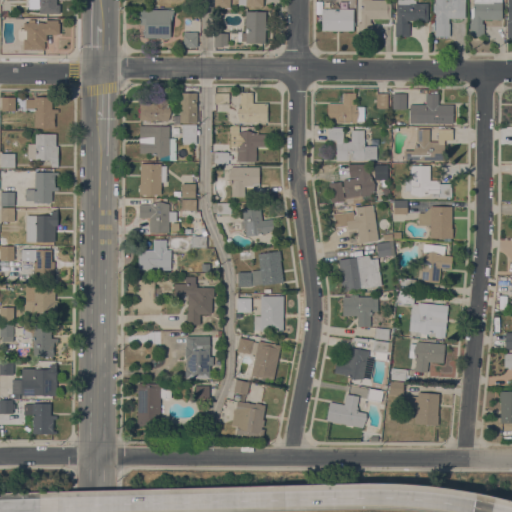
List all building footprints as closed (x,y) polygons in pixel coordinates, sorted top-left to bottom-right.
[(56,0),(56,4),(60,4),(59,13),(39,13),(39,8),(27,8),(27,0),(56,0)] [(230,0),(230,8),(214,7),(214,0),(230,0)] [(390,0),(390,18),(370,18),(370,22),(371,22),(371,36),(357,36),(357,22),(361,22),(361,0),(390,0)] [(416,0),(416,3),(427,3),(427,20),(409,20),(409,36),(394,36),(394,23),(396,23),(396,3),(397,3),(397,0),(416,0)] [(465,0),(465,2),(465,18),(448,18),(448,23),(449,23),(449,36),(434,36),(434,31),(430,31),(430,20),(435,20),(435,12),(433,12),(433,4),(435,4),(435,0),(465,0)] [(501,0),(501,19),(482,19),(482,23),(484,23),(484,36),(469,36),(469,23),(470,23),(470,8),(473,8),(473,0),(501,0)] [(353,8),(353,30),(321,30),(321,8),(353,8)] [(173,9),(173,16),(172,16),(172,24),(170,24),(170,38),(168,38),(163,38),(163,37),(144,37),(144,35),(142,34),(142,30),(143,29),(143,25),(140,25),(140,17),(139,17),(138,13),(140,11),(140,9),(173,9)] [(245,32),(245,11),(265,11),(265,42),(245,42),(245,41),(240,41),(240,32),(245,32)] [(23,28),(23,22),(39,22),(39,21),(42,21),(42,22),(46,22),(46,20),(58,20),(58,22),(59,22),(59,34),(46,34),(46,41),(44,41),(44,43),(45,43),(45,48),(44,48),(44,49),(23,49),(23,40),(20,40),(18,39),(18,38),(17,30),(18,29),(19,28),(23,28)] [(183,47),(183,31),(197,31),(197,47),(183,47)] [(227,45),(223,45),(223,47),(213,46),(214,32),(227,32),(227,45)] [(425,104),(425,93),(430,93),(430,89),(437,89),(437,93),(438,93),(438,104),(453,104),(453,123),(409,123),(409,104),(425,104)] [(239,102),(240,91),(253,92),(252,102),(267,103),(267,122),(238,122),(236,112),(239,102)] [(196,92),(196,122),(179,122),(179,120),(175,120),(175,115),(179,115),(179,92),(196,92)] [(229,93),(229,104),(214,104),(214,92),(229,93)] [(342,103),(342,92),(355,92),(355,103),(356,103),(356,106),(364,106),(364,121),(356,121),(356,123),(327,122),(328,103),(342,103)] [(139,120),(139,101),(155,101),(155,93),(167,93),(167,101),(168,101),(170,111),(168,120),(139,120)] [(387,93),(387,108),(376,108),(376,93),(387,93)] [(406,93),(406,109),(392,108),(392,93),(406,93)] [(55,127),(34,127),(34,108),(25,108),(25,98),(34,98),(34,96),(52,96),(52,109),(58,109),(58,112),(54,112),(55,127)] [(1,97),(15,97),(15,110),(1,110),(1,97)] [(196,124),(196,144),(182,144),(182,135),(181,135),(181,124),(196,124)] [(169,125),(169,138),(176,138),(176,160),(160,160),(160,158),(153,158),(153,153),(139,153),(140,125),(169,125)] [(351,130),(364,130),(364,137),(364,145),(376,145),(376,159),(363,159),(363,160),(336,160),(336,139),(328,139),(328,127),(343,127),(343,140),(351,140),(351,132),(351,130)] [(416,141),(416,128),(429,128),(429,141),(438,141),(438,128),(453,128),(453,140),(444,140),(444,160),(405,160),(403,150),(413,150),(415,141),(416,141)] [(230,133),(237,133),(247,129),(257,133),(267,133),(267,146),(256,146),(256,161),(237,161),(237,146),(230,146),(230,133)] [(35,143),(35,133),(56,133),(56,146),(58,146),(58,167),(51,167),(51,160),(49,160),(49,159),(35,159),(27,159),(27,143),(35,143)] [(228,151),(228,162),(214,162),(214,151),(228,151)] [(0,153),(14,153),(14,167),(0,167),(0,153)] [(161,163),(161,165),(166,165),(166,182),(161,182),(161,194),(138,194),(139,183),(140,183),(140,163),(161,163)] [(343,185),(342,179),(349,178),(347,164),(367,163),(368,168),(369,168),(370,175),(371,175),(375,184),(374,193),(361,195),(362,200),(354,201),(353,196),(345,198),(344,192),(343,192),(344,200),(331,202),(328,182),(340,180),(341,186),(343,185)] [(410,190),(404,190),(405,177),(410,177),(410,165),(430,165),(430,180),(439,180),(439,183),(451,183),(451,197),(431,197),(431,193),(429,193),(429,194),(420,196),(410,194),(410,190)] [(259,166),(259,187),(268,187),(268,199),(253,199),(253,186),(244,185),(244,196),(231,196),(232,185),(230,185),(228,175),(231,166),(259,166)] [(25,188),(33,188),(33,190),(35,190),(34,172),(58,171),(58,174),(55,174),(55,186),(58,186),(58,190),(52,190),(52,202),(33,202),(33,200),(25,200),(25,188)] [(181,197),(181,183),(195,183),(195,197),(181,197)] [(0,191),(14,191),(14,205),(0,205),(0,191)] [(196,199),(196,210),(181,210),(181,199),(196,199)] [(169,232),(149,232),(149,217),(139,217),(139,204),(149,204),(149,203),(159,200),(169,203),(169,211),(176,211),(176,221),(169,221),(169,232)] [(407,201),(407,213),(393,213),(393,201),(407,201)] [(231,212),(216,212),(216,202),(225,202),(231,202),(231,212)] [(241,207),(259,205),(262,220),(272,218),(274,230),(267,231),(267,233),(261,234),(261,233),(245,236),(241,207)] [(373,211),(378,240),(359,243),(357,228),(347,229),(346,225),(335,227),(333,214),(353,211),(353,215),(355,215),(355,214),(356,214),(355,208),(363,205),(372,206),(372,211),(373,211)] [(430,205),(452,206),(451,228),(452,228),(452,238),(430,237),(430,225),(418,225),(418,212),(423,212),(430,207),(430,205)] [(0,207),(14,207),(14,221),(0,221),(0,207)] [(55,241),(26,241),(26,215),(51,215),(51,210),(55,210),(55,208),(58,208),(58,226),(55,225),(55,241)] [(206,236),(206,247),(191,246),(191,236),(206,236)] [(166,239),(166,250),(170,250),(170,269),(138,269),(138,249),(153,250),(153,239),(166,239)] [(389,242),(390,247),(391,254),(378,257),(375,244),(389,242)] [(0,246),(14,246),(14,259),(0,259),(0,246)] [(51,249),(51,261),(54,261),(54,269),(53,269),(53,277),(52,277),(52,280),(33,279),(34,261),(21,260),(21,248),(25,249),(51,249)] [(257,253),(279,250),(281,260),(280,260),(283,282),(262,285),(262,283),(251,285),(238,286),(237,272),(250,271),(250,270),(260,269),(257,253)] [(441,255),(452,256),(451,268),(440,267),(439,282),(420,280),(422,252),(432,250),(441,253),(441,255)] [(381,285),(343,291),(338,259),(368,254),(370,256),(370,259),(377,258),(381,285)] [(210,263),(210,270),(201,271),(201,263),(210,263)] [(185,283),(185,276),(195,276),(195,283),(196,283),(196,287),(214,287),(214,293),(212,293),(212,312),(211,312),(211,314),(200,314),(200,324),(186,324),(186,311),(187,311),(187,295),(176,295),(176,294),(174,294),(174,283),(185,283)] [(414,290),(399,289),(400,277),(416,279),(414,290)] [(25,298),(34,298),(34,286),(55,286),(55,300),(58,300),(58,302),(57,302),(57,321),(50,321),(50,312),(25,312),(25,298)] [(409,330),(411,308),(408,308),(408,303),(398,302),(396,301),(397,290),(414,292),(413,303),(417,303),(418,302),(447,305),(445,337),(434,336),(435,331),(434,331),(434,332),(424,334),(417,331),(409,330)] [(357,315),(342,315),(342,296),(350,296),(349,294),(357,294),(357,296),(377,296),(377,311),(372,311),(371,315),(370,315),(370,326),(357,326),(357,315)] [(283,295),(283,331),(260,331),(260,329),(253,329),(254,315),(260,315),(260,295),(283,295)] [(251,297),(251,311),(237,311),(237,297),(251,297)] [(0,307),(13,307),(13,320),(0,320),(0,307)] [(0,322),(13,323),(13,336),(0,336),(0,322)] [(51,326),(51,338),(57,338),(57,342),(54,342),(54,356),(42,356),(33,356),(33,337),(23,337),(24,325),(51,326)] [(389,328),(388,340),(373,338),(374,326),(389,328)] [(209,336),(209,344),(210,344),(210,347),(209,347),(209,356),(213,356),(213,365),(209,365),(209,377),(191,377),(191,378),(185,378),(185,368),(185,357),(185,346),(186,346),(186,336),(209,336)] [(250,353),(236,350),(239,337),(253,340),(250,353)] [(258,340),(280,344),(273,379),(250,374),(257,342),(258,340)] [(388,342),(390,342),(389,352),(387,352),(372,351),(373,340),(388,342)] [(444,343),(443,363),(428,361),(427,372),(414,371),(415,360),(414,360),(414,357),(408,357),(409,343),(415,343),(416,341),(444,343)] [(342,372),(334,371),(336,362),(344,363),(344,361),(347,362),(349,347),(368,350),(367,357),(373,358),(370,378),(363,377),(363,378),(353,379),(344,375),(344,374),(342,374),(342,372)] [(511,367),(503,367),(504,352),(511,352),(511,367)] [(0,361),(13,361),(13,374),(0,374),(0,361)] [(21,368),(49,369),(49,364),(52,364),(52,363),(56,363),(56,371),(57,371),(57,374),(56,381),(54,381),(54,395),(21,394),(21,393),(11,393),(11,378),(21,378),(21,368)] [(405,368),(404,380),(390,379),(391,367),(405,368)] [(236,379),(249,382),(246,394),(233,391),(236,379)] [(403,382),(402,395),(388,394),(389,381),(403,382)] [(137,382),(160,383),(160,386),(171,386),(171,397),(160,397),(160,426),(136,426),(136,418),(137,382)] [(209,385),(209,399),(195,399),(195,385),(209,385)] [(383,390),(381,401),(367,398),(369,387),(383,390)] [(511,422),(500,422),(500,401),(499,401),(499,390),(511,390),(511,422)] [(437,416),(438,416),(437,424),(415,423),(416,408),(407,408),(408,395),(417,396),(417,391),(439,393),(437,416)] [(325,420),(329,401),(344,404),(346,393),(358,395),(356,406),(357,406),(358,411),(366,412),(366,418),(362,427),(325,420)] [(0,399),(12,399),(12,413),(0,413),(0,399)] [(262,419),(264,419),(263,426),(261,426),(261,428),(264,428),(264,431),(263,431),(262,434),(263,435),(262,438),(235,433),(236,426),(231,425),(234,408),(235,408),(236,400),(255,403),(255,402),(260,403),(260,404),(264,404),(262,419)] [(23,414),(23,403),(32,403),(32,402),(50,402),(50,414),(56,414),(56,418),(53,418),(53,433),(32,433),(32,416),(31,416),(31,414),(23,414)]
